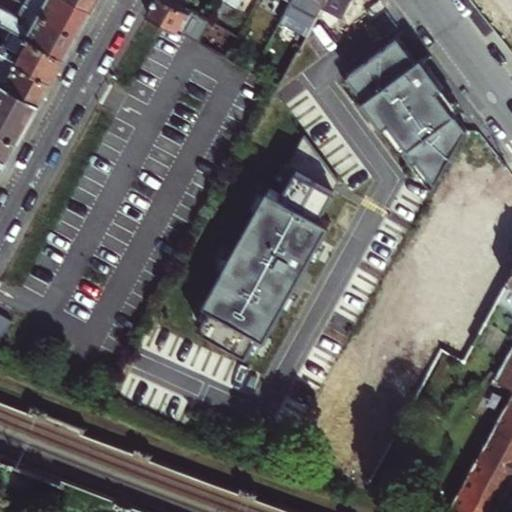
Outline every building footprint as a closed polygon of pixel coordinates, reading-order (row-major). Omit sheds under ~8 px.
[(26,0),(24,5),(79,34),(85,22),(92,9),(75,0),(26,0)] [(75,0),(92,9),(97,0),(75,0)] [(169,25),(199,42),(210,21),(185,7),(173,0),(154,0),(154,2),(147,14),(169,25)] [(221,0),(218,7),(233,15),(240,0),(221,0)] [(273,0),(272,2),(287,10),(292,0),(273,0)] [(292,0),(287,10),(278,25),(289,32),(300,11),(302,12),(304,8),(316,15),(321,5),(323,0),(292,0)] [(323,0),(321,5),(329,10),(340,16),(348,0),(323,0)] [(0,23),(10,29),(13,30),(65,59),(72,46),(79,34),(24,5),(18,16),(0,6),(0,23)] [(59,69),(65,59),(13,30),(6,41),(0,37),(0,53),(0,54),(52,83),(59,69)] [(433,71),(406,34),(388,48),(351,77),(432,188),(469,120),(433,71)] [(52,83),(0,54),(0,81),(0,82),(40,104),(47,92),(52,83)] [(245,67),(252,71),(260,57),(252,54),(245,67)] [(31,122),(40,104),(0,82),(0,130),(20,141),(31,122)] [(0,177),(9,160),(20,141),(0,130),(0,177)] [(287,200),(272,192),(209,308),(268,340),(311,264),(334,225),(323,218),(343,179),(308,134),(293,163),(303,168),(287,200)] [(511,270),(497,298),(511,305),(511,351),(498,379),(511,387),(511,270)] [(147,311),(110,388),(195,429),(232,352),(147,311)] [(0,342),(12,321),(0,314),(0,342)] [(379,387),(331,362),(302,417),(341,437),(347,424),(372,437),(380,421),(366,414),(379,387)] [(496,511),(511,484),(511,399),(454,507),(463,511),(496,511)]
